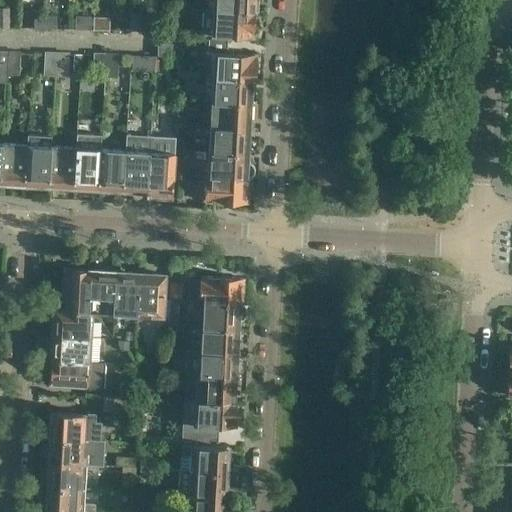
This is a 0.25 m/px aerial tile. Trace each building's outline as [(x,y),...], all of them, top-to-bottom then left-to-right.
[(213,0),(213,8),(255,10),(255,0),(213,0)] [(255,15),(255,10),(213,8),(203,8),(201,35),(254,37),(254,25),(257,22),(257,18),(255,15)] [(0,28),(8,29),(9,9),(0,9),(0,28)] [(143,31),(143,20),(140,20),(140,14),(130,14),(130,31),(143,31)] [(93,18),(93,19),(93,30),(108,31),(109,19),(93,18)] [(45,30),(45,19),(34,19),(34,30),(45,30)] [(54,19),(45,19),(45,30),(54,30),(54,19)] [(93,30),(93,19),(85,19),(85,31),(93,30)] [(182,33),(172,33),(158,33),(158,45),(182,45),(182,40),(182,33)] [(182,40),(182,45),(182,48),(192,49),(192,40),(182,40)] [(182,57),(182,48),(182,45),(158,45),(158,57),(182,57)] [(19,76),(20,54),(20,52),(6,51),(5,76),(19,76)] [(54,75),(55,52),(44,52),(44,75),(54,75)] [(69,53),(55,52),(54,75),(69,76),(69,53)] [(73,53),(73,54),(73,64),(81,64),(81,53),(73,53)] [(104,77),(105,54),(94,53),(94,77),(104,77)] [(256,63),(255,63),(250,63),(251,55),(215,53),(213,77),(251,80),(255,80),(256,63)] [(118,54),(105,54),(104,77),(117,77),(118,54)] [(129,88),(130,88),(143,89),(145,57),(131,57),(129,88)] [(250,104),(251,80),(213,77),(212,102),(250,104)] [(249,128),(250,104),(212,102),(210,126),(249,128)] [(177,114),(176,124),(185,125),(186,115),(177,114)] [(247,153),(249,128),(210,126),(209,151),(247,153)] [(175,140),(174,150),(182,150),(183,140),(175,140)] [(24,185),(26,146),(2,144),(0,183),(11,184),(13,186),(20,186),(22,184),(24,185)] [(49,186),(51,147),(26,146),(24,185),(35,185),(37,187),(44,188),(46,186),(49,186)] [(75,188),(77,149),(51,147),(49,186),(60,187),(62,189),(68,189),(71,187),(75,188)] [(100,189),(102,150),(77,149),(75,188),(85,188),(86,190),(93,191),(95,189),(100,189)] [(124,190),(126,151),(102,150),(100,189),(109,189),(111,192),(118,192),(120,190),(124,190)] [(148,196),(148,192),(150,152),(139,152),(126,151),(124,190),(131,191),(131,193),(132,196),(136,201),(141,202),(146,199),(147,196),(148,196)] [(247,162),(247,153),(209,151),(208,175),(250,178),(251,177),(254,173),(255,168),(250,162),(247,162)] [(175,153),(150,152),(148,192),(171,193),(171,194),(172,194),(175,153)] [(249,198),(250,178),(208,175),(207,177),(205,177),(204,201),(236,203),(236,198),(249,198)] [(88,312),(90,271),(64,269),(62,310),(88,312)] [(112,314),(114,272),(90,271),(88,312),(92,313),(112,314)] [(139,288),(139,273),(114,272),(112,314),(137,315),(139,288)] [(165,275),(139,273),(139,288),(137,315),(162,317),(165,275)] [(198,302),(201,302),(243,305),(244,284),(231,284),(231,278),(200,276),(198,302)] [(170,282),(169,300),(178,301),(182,301),(182,300),(182,288),(173,288),(173,282),(170,282)] [(178,301),(169,300),(167,325),(177,325),(178,301)] [(244,305),(243,305),(201,302),(199,327),(238,329),(238,320),(243,319),(246,315),(247,310),(244,305)] [(91,338),(92,313),(88,312),(62,310),(54,309),(53,335),(91,338)] [(174,326),(165,326),(165,335),(174,336),(174,326)] [(236,353),(238,329),(199,327),(198,351),(236,353)] [(89,362),(91,338),(53,335),(51,360),(89,362)] [(235,377),(236,353),(198,351),(197,375),(235,377)] [(88,387),(89,362),(51,360),(50,385),(88,387)] [(233,402),(235,377),(197,375),(196,400),(233,402)] [(148,386),(147,398),(157,399),(158,386),(148,386)] [(130,412),(131,398),(103,397),(102,411),(130,412)] [(233,402),(196,400),(185,399),(183,439),(215,440),(216,426),(230,427),(231,419),(236,419),(237,402),(233,402)] [(96,415),(88,414),(52,412),(52,424),(49,426),(49,432),(51,435),(51,437),(87,439),(87,440),(101,440),(102,423),(96,423),(96,415)] [(87,440),(87,439),(51,437),(51,440),(48,443),(48,448),(50,451),(49,462),(86,464),(87,440)] [(190,455),(189,470),(226,472),(226,469),(228,467),(228,461),(226,459),(227,447),(181,444),(181,455),(190,455)] [(125,458),(124,466),(135,467),(136,459),(125,458)] [(153,460),(141,460),(140,467),(153,468),(153,460)] [(85,489),(86,464),(49,462),(49,474),(46,476),(46,482),(48,484),(48,487),(85,489)] [(134,476),(135,467),(124,466),(123,475),(134,476)] [(152,477),(153,468),(140,467),(139,477),(152,477)] [(226,472),(189,470),(179,469),(178,495),(188,495),(224,497),(225,485),(227,483),(227,477),(225,475),(226,472)] [(84,503),(85,489),(48,487),(48,490),(45,492),(45,498),(47,500),(46,511),(95,511),(96,504),(84,503)] [(224,508),(224,497),(188,495),(186,511),(225,511),(224,508)]
